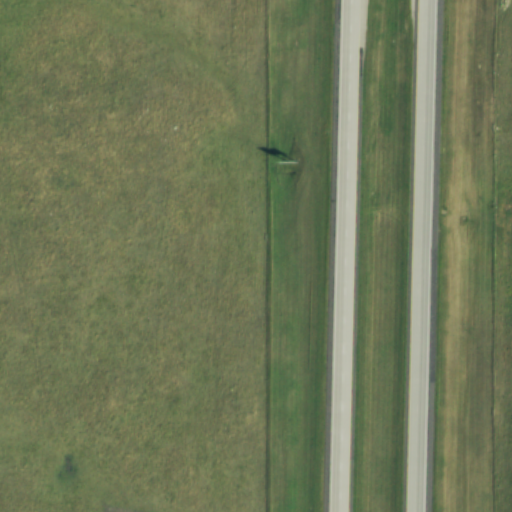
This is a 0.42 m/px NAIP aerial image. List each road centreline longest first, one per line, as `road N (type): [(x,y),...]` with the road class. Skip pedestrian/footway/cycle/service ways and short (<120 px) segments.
road 1 (motorway): [(352,0),(340,511)]
road 2 (motorway): [(423,511),(435,0)]
